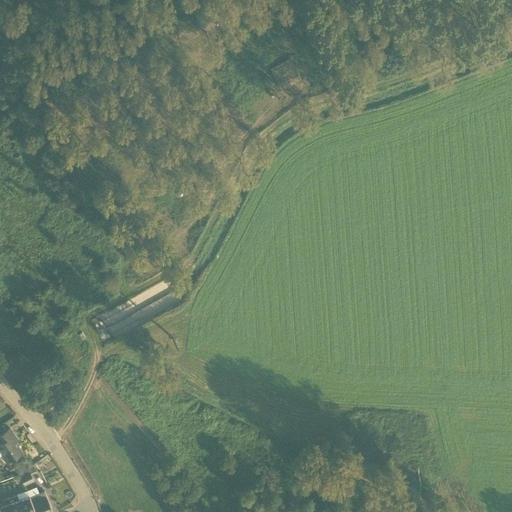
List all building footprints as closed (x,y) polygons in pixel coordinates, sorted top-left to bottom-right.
[(273,67),(282,84),(299,75),(290,58),(273,67)] [(6,462),(22,451),(15,441),(18,440),(10,428),(0,434),(0,441),(0,443),(0,442),(0,450),(2,454),(1,454),(6,462)] [(35,481),(31,474),(28,468),(18,474),(24,486),(35,481)] [(50,511),(53,511),(44,490),(30,497),(36,511),(50,511)] [(11,511),(22,511),(18,499),(17,494),(7,498),(11,511)] [(36,511),(30,497),(29,495),(18,499),(22,511),(36,511)] [(11,511),(7,498),(0,499),(0,511),(11,511)]
